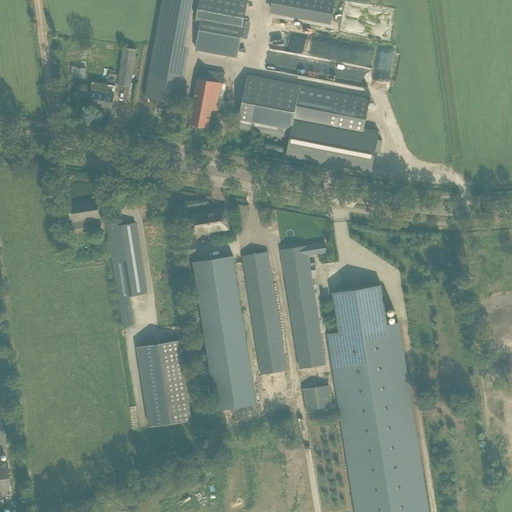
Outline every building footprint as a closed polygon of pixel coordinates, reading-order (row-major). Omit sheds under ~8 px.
[(160,0),(146,97),(178,102),(186,45),(192,0),(160,0)] [(201,20),(196,47),(237,55),(247,0),(199,0),(196,19),(201,20)] [(272,0),(270,12),(330,24),(334,0),(272,0)] [(370,88),(378,54),(325,43),(322,59),(328,60),(326,70),(359,77),(357,85),(370,88)] [(122,55),(135,57),(136,49),(123,47),(122,55)] [(117,86),(130,88),(135,57),(122,55),(117,86)] [(85,79),(86,67),(71,66),(71,69),(70,77),(85,79)] [(211,110),(217,111),(218,101),(224,73),(199,69),(191,114),(189,124),(207,127),(211,110)] [(247,75),(237,127),(289,137),(286,153),(370,170),(374,151),(376,139),(378,131),(363,128),(369,99),(247,75)] [(88,104),(111,109),(113,94),(107,93),(109,85),(92,82),(88,104)] [(158,114),(173,116),(174,105),(159,103),(158,114)] [(68,205),(71,222),(99,217),(97,200),(80,203),(80,204),(69,206),(69,205),(68,205)] [(215,213),(191,217),(194,232),(209,230),(209,233),(229,230),(226,209),(215,210),(215,213)] [(118,299),(146,294),(135,223),(107,228),(118,299)] [(326,252),(325,243),(281,250),(300,369),(324,365),(307,255),(326,252)] [(244,256),(245,263),(263,374),(285,371),(267,252),(244,256)] [(233,255),(193,261),(216,410),(256,404),(233,255)] [(427,511),(397,322),(387,324),(381,284),(332,292),(340,340),(329,342),(356,511),(427,511)] [(136,347),(149,426),(191,420),(179,340),(136,347)] [(332,408),(328,385),(303,389),(306,413),(332,408)] [(0,463),(0,498),(13,497),(8,462),(0,463)]
